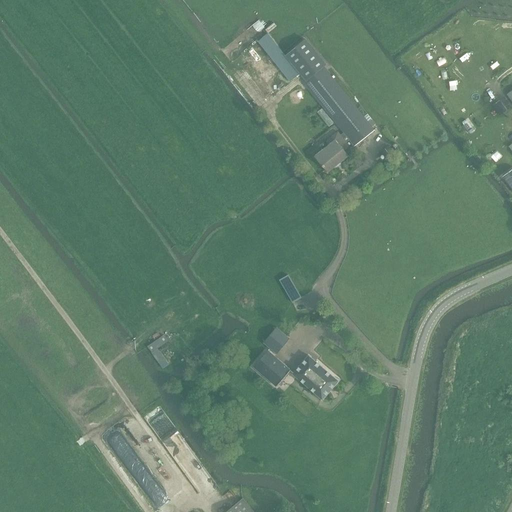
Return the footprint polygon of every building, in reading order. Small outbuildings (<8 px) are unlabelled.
[(274,1),(255,17),(306,80),(304,82),(344,132),(341,135),(338,132),(325,141),(329,145),(315,156),(328,173),(349,156),(344,150),(349,146),(346,141),(349,138),(355,145),(374,129),(371,126),(369,123),(323,66),(326,64),(274,1)] [(479,19),(478,29),(489,29),(490,20),(479,19)] [(507,32),(507,23),(500,23),(499,31),(507,32)] [(460,80),(449,83),(451,93),(462,90),(460,80)] [(503,106),(497,110),(500,115),(506,111),(503,106)] [(333,122),(321,108),(317,111),(328,126),(333,122)] [(466,119),(462,122),(467,130),(472,127),(466,119)] [(388,146),(381,152),(385,157),(392,151),(388,146)] [(511,189),(511,168),(502,176),(511,189)] [(301,298),(296,289),(287,294),(292,303),(301,298)] [(277,327),(263,343),(276,354),(289,339),(277,327)] [(148,347),(164,367),(170,362),(159,348),(169,340),(164,334),(148,347)] [(267,351),(254,366),(277,386),(290,371),(267,351)] [(309,355),(293,373),(322,399),(338,381),(309,355)] [(256,511),(244,497),(225,511),(256,511)]
